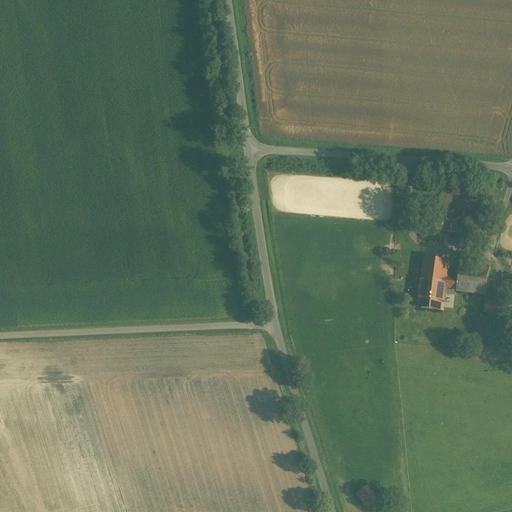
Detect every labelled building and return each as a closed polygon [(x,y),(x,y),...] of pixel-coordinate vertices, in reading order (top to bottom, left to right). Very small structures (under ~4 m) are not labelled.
[(441,192),(436,231),(476,236),(481,197),(441,192)] [(424,260),(421,287),(429,289),(429,291),(445,293),(446,288),(457,290),(457,291),(486,295),(490,269),(460,264),(458,280),(447,278),(449,263),(424,260)] [(421,287),(418,308),(443,311),(445,293),(429,291),(429,289),(421,287)] [(486,302),(485,312),(505,315),(508,291),(496,289),(494,303),(486,302)] [(366,486),(355,495),(365,508),(376,500),(366,486)]
